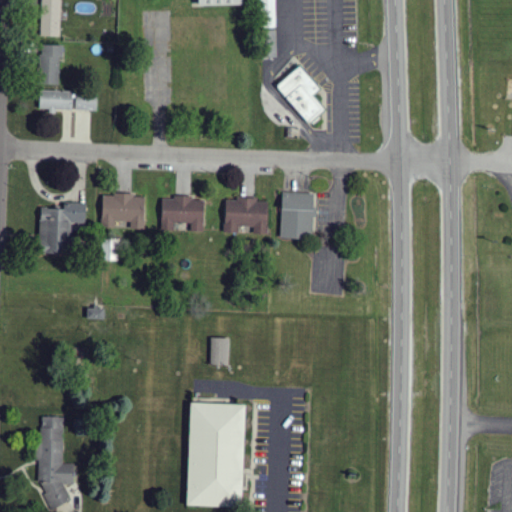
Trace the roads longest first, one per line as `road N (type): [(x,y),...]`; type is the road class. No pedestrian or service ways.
road 1 (trunk): [(442,511),(451,155),(445,0)]
road 2 (trunk): [(391,0),(392,511)]
road 3 (residential): [(451,155),(0,150)]
